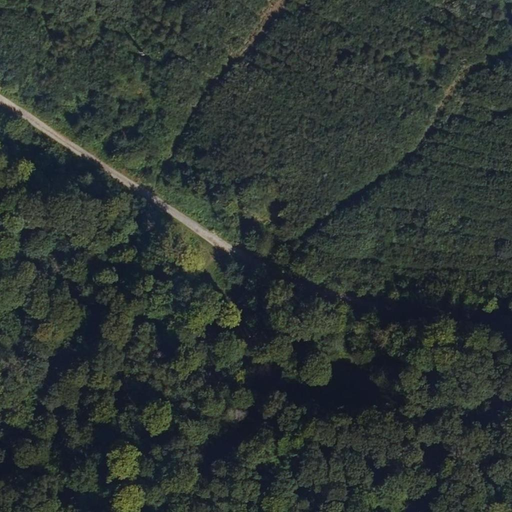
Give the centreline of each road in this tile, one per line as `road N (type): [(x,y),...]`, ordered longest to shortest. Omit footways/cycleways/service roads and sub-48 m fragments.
road 1 (track): [(0,102),(209,244),(283,283),(428,317),(511,321)]
road 2 (unknown): [(209,244),(157,348),(176,485),(166,511)]
